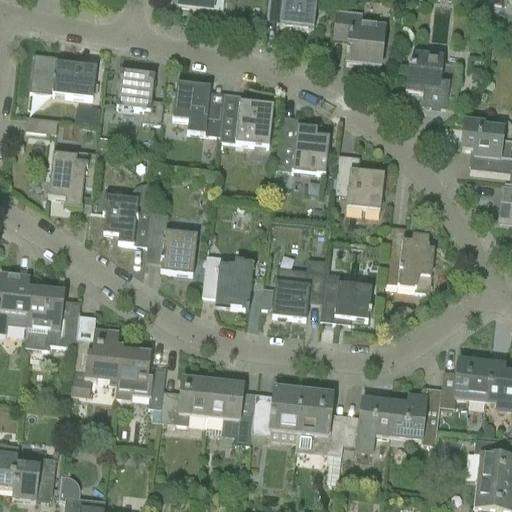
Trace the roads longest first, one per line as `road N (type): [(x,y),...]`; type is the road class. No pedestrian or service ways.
road 1 (residential): [(504,294),(417,338),(342,356),(242,352),(190,339),(126,308),(0,213)]
road 2 (residential): [(504,294),(414,174),(339,107),(298,85),(114,41)]
